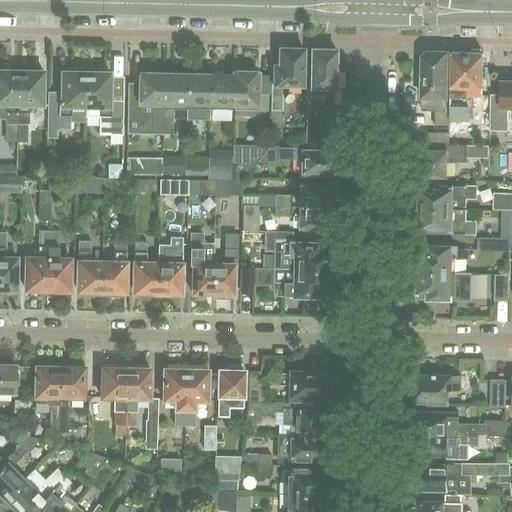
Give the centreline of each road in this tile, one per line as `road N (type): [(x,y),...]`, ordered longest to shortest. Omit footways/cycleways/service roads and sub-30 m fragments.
road 1 (primary): [(379,9),(0,1)]
road 2 (residential): [(0,331),(374,338)]
road 3 (residential): [(374,338),(379,9)]
road 4 (residential): [(370,511),(374,338)]
road 5 (residential): [(374,338),(511,341)]
road 6 (primary): [(511,12),(379,9)]
